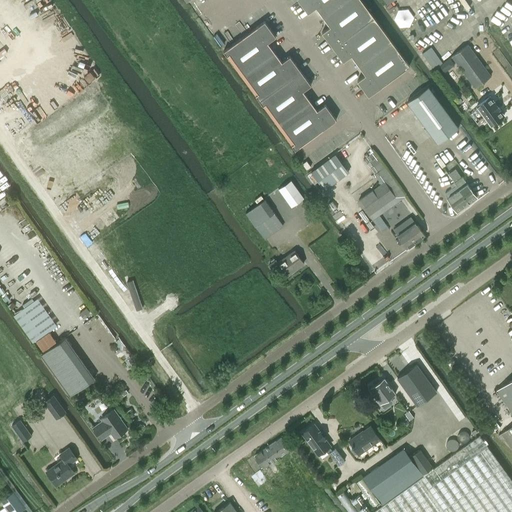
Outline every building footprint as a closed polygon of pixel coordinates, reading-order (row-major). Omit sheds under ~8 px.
[(316,7),(317,8),(323,16),(344,0),(298,0),(308,13),(316,7)] [(344,0),(323,16),(329,24),(330,26),(322,32),(332,46),(373,16),(361,0),(344,0)] [(351,55),(352,57),(358,65),(391,41),(373,16),(332,46),(343,61),(351,55)] [(264,21),(223,51),(241,75),(274,51),(267,42),(275,36),(264,21)] [(391,41),(358,65),(365,74),(357,80),(368,96),(409,66),(391,41)] [(451,56),(474,87),(490,76),(467,44),(451,56)] [(274,51),(241,75),(259,100),(300,70),(290,55),(281,61),(274,51)] [(300,70),(259,100),(277,124),(310,100),(302,90),(311,84),(300,70)] [(440,142),(461,127),(431,85),(428,87),(410,100),(411,102),(418,112),(419,113),(422,116),(437,138),(440,142)] [(490,125),(504,116),(490,96),(476,106),(490,125)] [(317,110),(316,108),(310,100),(277,124),(295,149),(336,119),(325,104),(317,110)] [(374,152),(363,159),(367,164),(377,157),(374,152)] [(377,157),(367,164),(370,169),(381,162),(377,157)] [(324,190),(340,178),(327,159),(311,171),(324,190)] [(302,164),(306,169),(310,166),(306,161),(302,164)] [(381,162),(370,169),(374,174),(384,167),(381,162)] [(391,222),(384,211),(405,196),(384,167),(374,174),(381,184),(359,200),(373,219),(372,220),(379,230),(391,222)] [(461,177),(455,168),(448,173),(454,182),(461,177)] [(453,182),(468,203),(477,197),(462,176),(461,177),(454,182),(453,182)] [(303,198),(291,180),(278,188),(291,206),(303,198)] [(446,198),(456,212),(468,203),(453,182),(450,185),(452,188),(445,193),(446,198)] [(246,212),(264,238),(283,225),(264,199),(246,212)] [(405,227),(415,241),(424,235),(415,222),(407,228),(405,226),(405,227)] [(415,241),(405,227),(404,227),(405,229),(397,235),(406,248),(415,241)] [(269,264),(274,270),(280,266),(287,275),(303,263),(294,250),(277,262),(275,259),(269,264)] [(41,354),(70,395),(94,378),(65,337),(41,354)] [(397,377),(417,405),(436,391),(416,364),(397,377)] [(370,387),(376,396),(375,397),(380,404),(395,393),(384,377),(370,387)] [(511,378),(496,390),(511,411),(511,424),(500,433),(511,449),(511,378)] [(64,412),(53,395),(45,401),(56,418),(64,412)] [(111,432),(114,438),(128,428),(120,418),(120,416),(119,416),(114,409),(100,418),(102,420),(93,427),(101,439),(111,432)] [(20,419),(12,425),(23,441),(31,435),(20,419)] [(314,423),(314,424),(302,432),(318,454),(325,449),(328,453),(329,452),(338,465),(344,460),(335,447),(332,450),(329,446),(330,445),(324,438),(325,438),(319,430),(319,431),(314,423)] [(370,426),(349,441),(352,446),(351,447),(351,449),(354,453),(356,453),(357,452),(358,454),(379,439),(370,426)] [(511,511),(511,478),(484,440),(484,441),(481,435),(469,444),(433,468),(432,467),(383,504),(372,511),(511,511)] [(272,442),(281,454),(290,448),(281,436),(272,442)] [(281,454),(272,442),(264,448),(272,460),(281,454)] [(56,484),(74,472),(68,464),(76,458),(69,448),(60,454),(64,459),(46,471),(56,484)] [(264,448),(254,455),(263,467),(265,465),(273,477),(280,472),(274,463),(272,460),(264,448)] [(383,504),(432,467),(420,449),(409,456),(403,448),(363,476),(383,504)] [(253,474),(250,476),(257,488),(260,486),(268,481),(260,469),(253,474)] [(350,483),(356,492),(361,489),(354,480),(350,483)] [(13,491),(0,501),(7,511),(19,511),(25,508),(13,491)] [(352,498),(361,511),(367,511),(370,511),(358,494),(352,498)] [(213,511),(237,511),(229,501),(213,511)]
